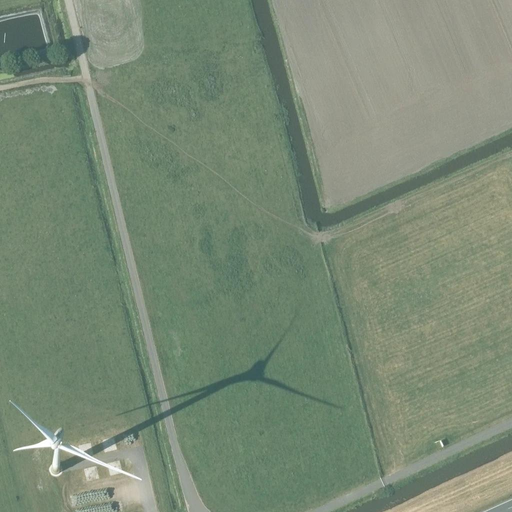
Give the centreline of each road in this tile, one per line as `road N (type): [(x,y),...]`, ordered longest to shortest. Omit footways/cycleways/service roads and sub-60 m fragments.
road 1 (track): [(196,511),(68,0)]
road 2 (track): [(319,511),(511,422)]
road 3 (track): [(78,466),(136,453),(152,511)]
